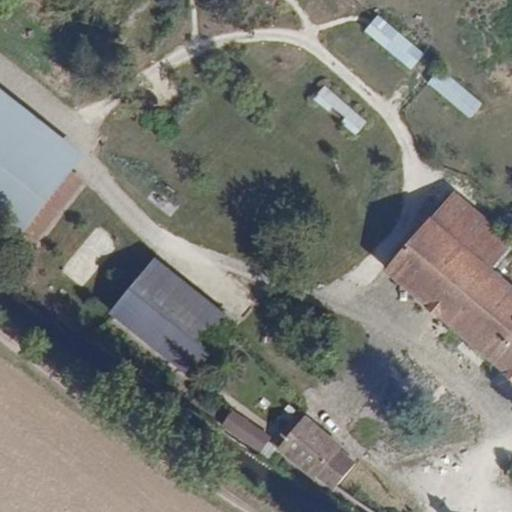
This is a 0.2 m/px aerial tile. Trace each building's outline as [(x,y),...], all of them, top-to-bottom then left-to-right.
[(423,57),(380,21),(369,33),(412,71),(423,57)] [(485,108),(441,72),(430,85),(473,122),(485,108)] [(366,124),(324,89),(313,102),(356,137),(366,124)] [(83,163),(0,97),(0,196),(35,224),(83,163)] [(511,289),(490,271),(511,244),(452,194),(388,270),(455,327),(497,363),(511,375),(511,289)] [(511,209),(511,210),(507,210),(504,211),(501,214),(499,216),(498,218),(497,221),(497,224),(498,227),(501,232),(504,234),(507,235),(510,236),(511,235),(511,209)] [(26,246),(0,224),(0,245),(16,258),(26,246)] [(230,329),(151,267),(113,314),(191,377),(230,329)] [(497,363),(455,327),(446,338),(488,373),(497,363)] [(273,439),(233,412),(220,429),(260,456),(273,439)] [(355,461),(338,448),(339,445),(306,417),(279,448),(313,477),(315,474),(333,488),(355,461)]
